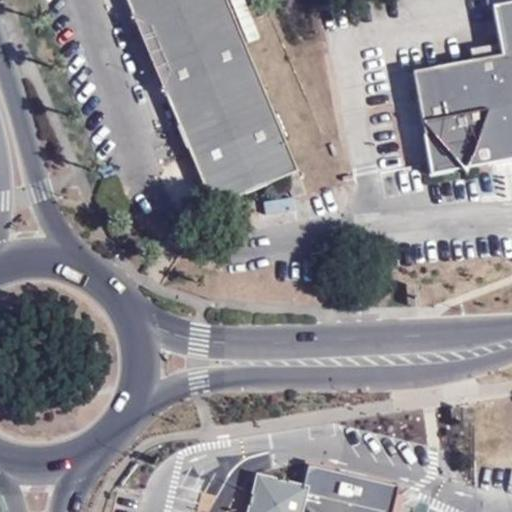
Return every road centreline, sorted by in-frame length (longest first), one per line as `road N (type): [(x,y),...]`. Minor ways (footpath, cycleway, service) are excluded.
road 1 (unclassified): [(511,325),(414,337),(202,338),(132,309)]
road 2 (unclassified): [(139,400),(232,377),(451,373),(511,356)]
road 3 (unknown): [(384,236),(356,70),(367,57),(423,37),(429,27),(422,0)]
road 4 (secondary): [(71,262),(0,97)]
